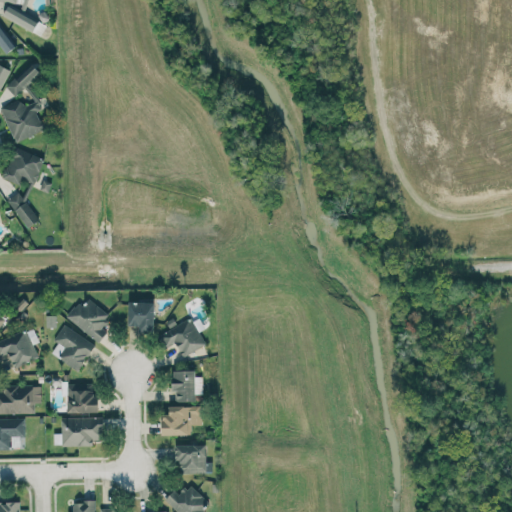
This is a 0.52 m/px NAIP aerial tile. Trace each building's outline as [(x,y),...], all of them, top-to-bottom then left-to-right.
[(0,0),(9,2),(3,17),(34,30),(38,21),(38,19),(23,13),(28,0),(0,0)] [(0,45),(5,53),(15,46),(0,23),(0,45)] [(0,89),(9,68),(0,64),(0,89)] [(0,107),(16,142),(51,126),(46,117),(40,120),(36,111),(43,108),(29,80),(40,75),(35,66),(5,80),(14,99),(25,93),(30,103),(24,106),(20,98),(0,107)] [(42,156),(13,147),(4,178),(33,187),(42,156)] [(38,220),(21,191),(8,198),(25,227),(38,220)] [(68,317),(99,342),(107,331),(100,326),(109,314),(85,295),(68,317)] [(154,331),(155,302),(129,301),(128,325),(139,326),(139,330),(154,331)] [(160,335),(167,348),(175,343),(183,357),(206,343),(199,331),(205,328),(197,314),(160,335)] [(51,353),(78,370),(95,343),(64,324),(54,340),(58,343),(51,353)] [(0,340),(0,358),(4,370),(38,357),(33,343),(39,341),(34,327),(0,340)] [(173,370),(173,401),(195,401),(194,370),(173,370)] [(202,376),(195,376),(196,393),(203,393),(202,376)] [(67,412),(96,412),(95,383),(67,383),(67,412)] [(41,402),(41,384),(3,386),(3,391),(0,390),(0,413),(35,412),(34,402),(41,402)] [(202,406),(169,405),(169,413),(162,413),(162,434),(192,435),(192,425),(202,425),(202,406)] [(102,416),(62,417),(62,445),(93,445),(93,439),(103,439),(102,416)] [(0,448),(12,448),(12,437),(25,437),(25,418),(0,418),(0,448)] [(206,444),(176,444),(176,472),(212,472),(212,461),(206,461),(206,444)] [(208,501),(190,484),(180,495),(174,489),(165,499),(178,511),(206,511),(202,507),(208,501)] [(67,511),(95,511),(95,500),(73,501),(73,511),(68,511),(67,511)] [(20,511),(20,501),(0,501),(0,511),(20,511)]
